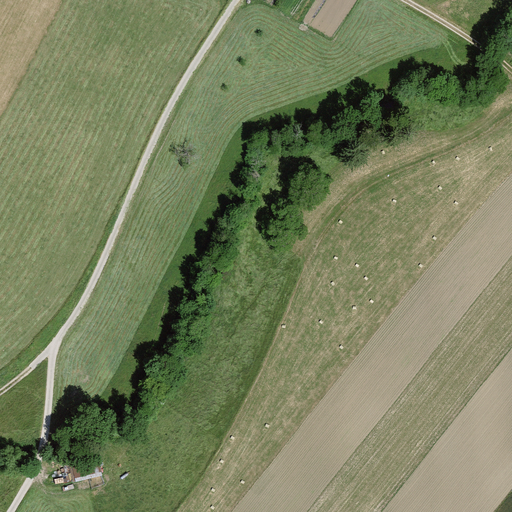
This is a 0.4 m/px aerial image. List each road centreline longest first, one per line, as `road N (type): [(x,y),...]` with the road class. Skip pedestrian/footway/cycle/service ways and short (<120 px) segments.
road 1 (track): [(235,0),(152,147),(93,287),(52,347)]
road 2 (track): [(52,347),(39,457),(10,511)]
road 3 (track): [(404,0),(511,70)]
